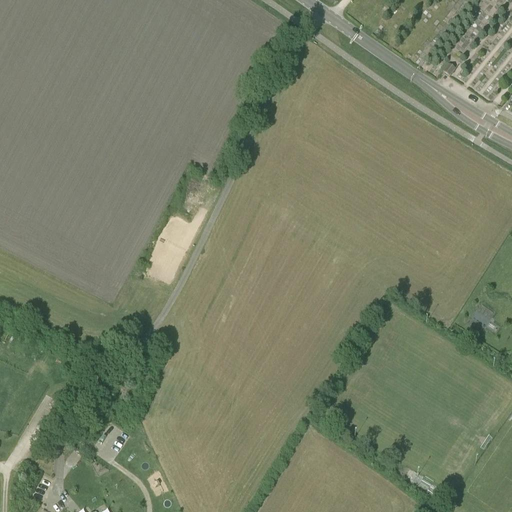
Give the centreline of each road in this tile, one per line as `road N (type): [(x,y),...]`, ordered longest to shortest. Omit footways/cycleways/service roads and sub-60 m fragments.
road 1 (unclassified): [(58,511),(57,438),(117,349),(149,332),(163,313),(276,86),(323,10)]
road 2 (unknown): [(0,466),(7,469),(35,435),(67,423),(140,484),(149,511)]
road 3 (secondary): [(423,81),(323,10)]
